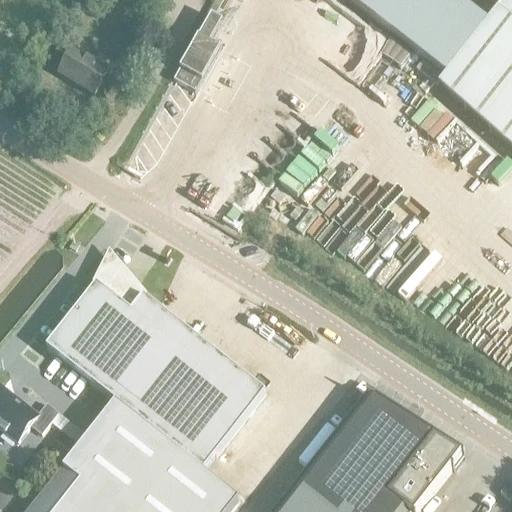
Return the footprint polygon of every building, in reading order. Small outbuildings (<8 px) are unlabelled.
[(345,0),(447,80),(440,88),(511,151),(511,4),(488,33),(446,0),(345,0)] [(179,85),(197,95),(220,52),(211,47),(223,25),(214,20),(179,85)] [(95,99),(110,74),(115,65),(101,57),(95,66),(73,53),(59,77),(95,99)] [(47,352),(116,407),(31,511),(232,511),(239,504),(203,476),(265,397),(143,301),(109,261),(96,290),(47,352)] [(0,432),(18,447),(31,431),(42,439),(59,418),(47,408),(37,421),(0,392),(0,432)] [(418,511),(462,459),(370,398),(277,511),(418,511)] [(508,504),(511,499),(511,485),(510,483),(499,496),(508,504)]
